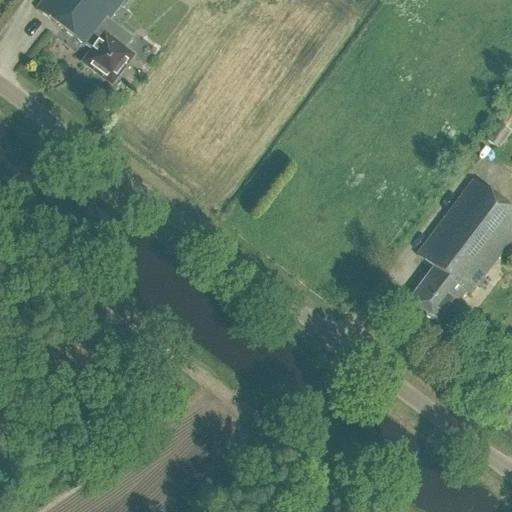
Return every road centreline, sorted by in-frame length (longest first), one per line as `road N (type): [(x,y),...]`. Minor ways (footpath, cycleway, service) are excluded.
road 1 (tertiary): [(511,472),(0,84)]
road 2 (track): [(0,225),(380,511)]
road 3 (track): [(186,366),(0,492)]
